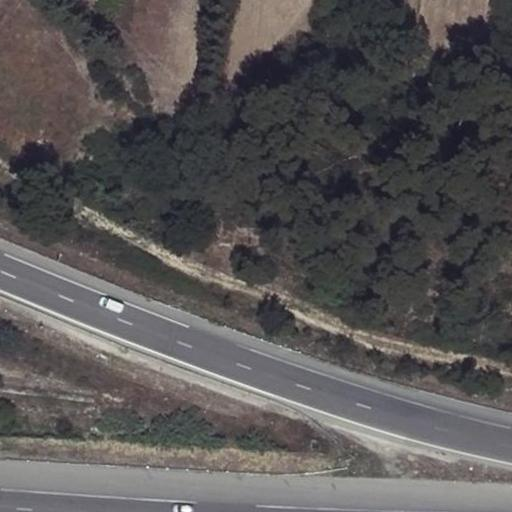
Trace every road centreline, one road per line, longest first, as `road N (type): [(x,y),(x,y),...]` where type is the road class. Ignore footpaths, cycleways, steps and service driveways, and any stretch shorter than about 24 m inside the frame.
road 1 (track): [(0,170),(274,303),(413,353),(511,372)]
road 2 (motorway): [(511,448),(322,391),(0,269)]
